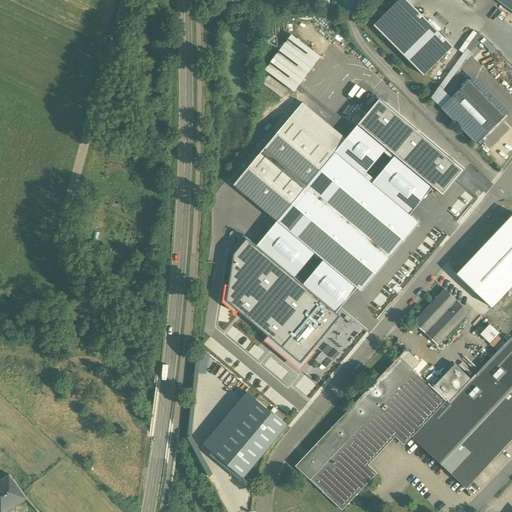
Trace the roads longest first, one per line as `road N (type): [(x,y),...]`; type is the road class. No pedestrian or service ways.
road 1 (secondary): [(184,0),(179,275),(148,511)]
road 2 (residential): [(263,511),(266,477),(284,444),(505,178)]
road 3 (track): [(126,0),(62,224),(63,257),(84,300),(53,306),(0,289)]
